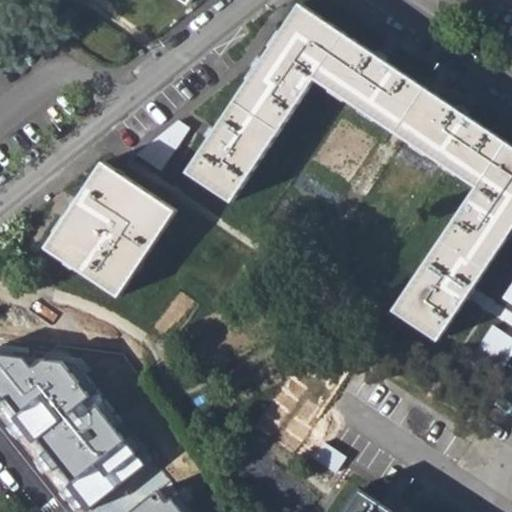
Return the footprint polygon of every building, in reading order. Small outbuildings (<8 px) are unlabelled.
[(511,147),(303,6),(191,173),(233,201),(315,78),(479,188),(398,309),(440,339),(511,232),(511,147)] [(106,163),(49,247),(121,295),(178,212),(106,163)] [(27,356),(0,354),(0,388),(5,396),(16,394),(26,408),(20,416),(38,440),(46,436),(81,479),(73,484),(92,507),(148,464),(98,407),(86,418),(77,408),(95,395),(66,361),(46,359),(34,367),(27,356)] [(183,511),(165,488),(133,511),(183,511)] [(394,511),(378,501),(363,490),(347,511),(394,511)]
